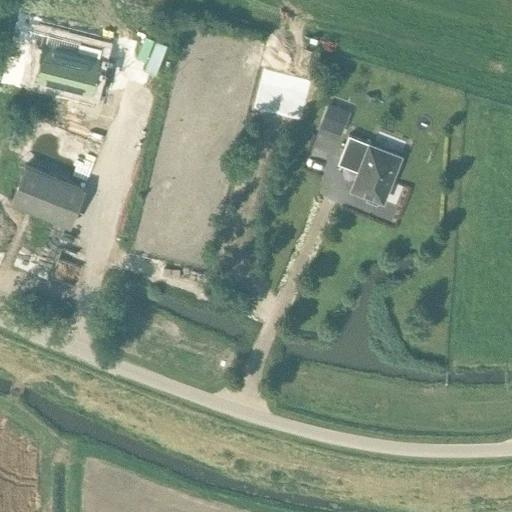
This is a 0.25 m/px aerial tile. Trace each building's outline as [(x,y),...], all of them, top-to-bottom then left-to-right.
[(41,45),(33,75),(57,81),(58,78),(66,80),(90,86),(100,46),(76,41),(73,53),(65,51),(41,45)] [(263,68),(253,109),(299,121),(310,79),(263,68)] [(328,103),(319,126),(335,133),(344,109),(328,103)] [(13,194),(10,201),(70,226),(86,187),(102,148),(33,120),(31,125),(17,161),(24,164),(13,194)] [(367,142),(348,135),(340,156),(361,164),(352,188),(366,193),(367,199),(376,203),(380,199),(382,200),(401,154),(368,141),(367,142)] [(47,281),(55,261),(21,247),(13,267),(47,281)]
